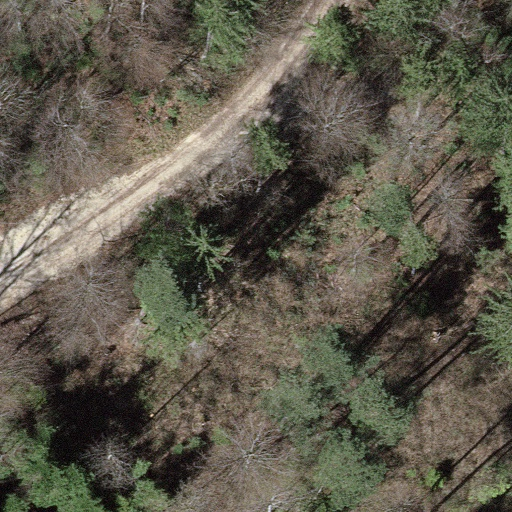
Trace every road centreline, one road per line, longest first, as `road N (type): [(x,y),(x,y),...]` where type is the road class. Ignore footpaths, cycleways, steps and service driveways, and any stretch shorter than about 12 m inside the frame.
road 1 (track): [(0,284),(208,146),(294,61),(334,0)]
road 2 (track): [(294,61),(511,40)]
